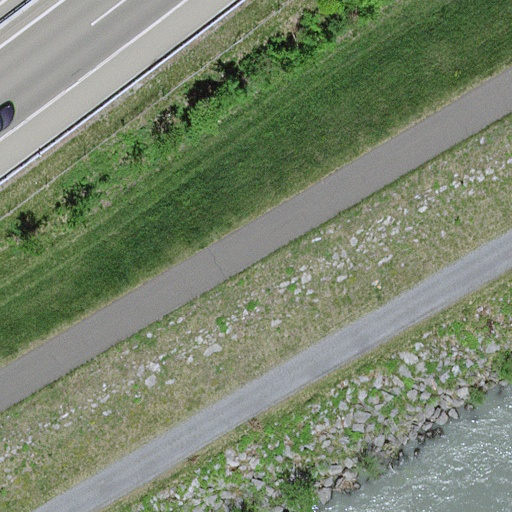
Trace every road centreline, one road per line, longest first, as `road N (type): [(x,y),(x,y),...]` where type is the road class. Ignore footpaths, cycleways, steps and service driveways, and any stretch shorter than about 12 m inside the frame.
road 1 (track): [(511,87),(0,387)]
road 2 (track): [(58,511),(511,245)]
road 3 (motorway): [(0,99),(139,0)]
